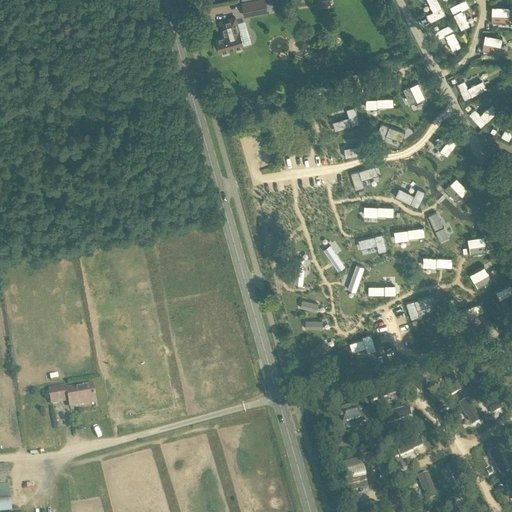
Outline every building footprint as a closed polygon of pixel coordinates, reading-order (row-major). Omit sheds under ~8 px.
[(263,0),(257,0),(241,3),(244,16),(266,12),(263,0)] [(445,15),(437,0),(427,0),(433,11),(425,15),(429,23),(445,15)] [(461,11),(469,7),(465,0),(463,0),(449,7),(460,29),(468,25),(461,11)] [(329,1),(320,2),(321,9),(330,8),(329,1)] [(508,23),(509,7),(491,6),(491,22),(508,23)] [(223,35),(215,37),(219,52),(242,46),(234,17),(219,22),(223,35)] [(460,46),(449,24),(439,29),(436,31),(435,31),(434,32),(438,40),(446,36),(453,49),(460,46)] [(499,54),(502,37),(484,34),(481,50),(499,54)] [(464,100),(486,89),(482,81),(468,88),(464,80),(456,84),(464,100)] [(418,85),(403,92),(410,106),(424,100),(418,85)] [(393,101),(366,102),(366,110),(377,110),(377,109),(393,109),(393,101)] [(480,128),(498,111),(492,104),(481,115),(474,109),(468,115),(480,128)] [(359,125),(354,109),(346,111),(349,119),(333,124),(336,132),(359,125)] [(508,141),(511,134),(511,115),(509,120),(508,119),(507,123),(506,125),(507,125),(500,137),(508,141)] [(367,116),(359,118),(360,127),(369,126),(367,116)] [(401,142),(404,134),(381,125),(375,140),(383,143),(386,136),(401,142)] [(445,135),(435,147),(447,157),(457,145),(445,135)] [(370,153),(365,136),(357,139),(360,146),(344,151),(347,159),(370,153)] [(453,156),(459,167),(468,162),(462,151),(453,156)] [(376,178),(374,168),(351,175),(355,189),(355,190),(363,188),(361,182),(373,179),(376,178)] [(320,173),(306,176),(313,206),(327,202),(320,173)] [(470,192),(459,180),(447,191),(458,203),(470,192)] [(400,191),(396,199),(418,209),(425,194),(417,191),(415,196),(414,197),(403,192),(400,191)] [(393,218),(393,210),(364,208),(363,218),(377,219),(377,217),(393,218)] [(326,211),(315,214),(316,220),(321,219),(323,227),(330,225),(327,216),(328,216),(326,211)] [(449,238),(444,229),(443,229),(437,214),(429,218),(439,243),(449,238)] [(425,238),(424,230),(394,233),(395,243),(409,242),(409,240),(425,238)] [(320,234),(314,236),(319,251),(325,249),(320,234)] [(267,249),(272,243),(265,236),(260,242),(267,249)] [(360,251),(376,247),(378,254),(386,252),(383,236),(358,242),(360,251)] [(485,252),(482,236),(466,239),(469,254),(485,252)] [(438,255),(448,252),(445,241),(434,245),(438,255)] [(323,251),(338,272),(345,268),(330,246),(323,251)] [(297,259),(294,285),(302,286),(305,260),(297,259)] [(452,260),(424,259),(423,269),(425,269),(435,269),(437,269),(451,269),(452,268),(452,260)] [(406,267),(413,282),(423,278),(416,263),(406,267)] [(356,266),(348,291),(355,294),(362,275),(364,269),(356,266)] [(491,281),(483,267),(469,274),(477,288),(491,281)] [(511,301),(511,290),(509,285),(495,292),(502,306),(511,301)] [(369,288),(369,296),(395,297),(395,288),(385,287),(385,288),(371,288),(369,288)] [(407,305),(412,321),(419,319),(417,311),(419,311),(421,310),(432,307),(430,298),(426,299),(407,305)] [(317,311),(318,304),(302,302),(300,308),(317,311)] [(482,314),(483,313),(481,305),(462,312),(456,313),(459,322),(469,319),(468,318),(482,314)] [(361,342),(350,346),(352,353),(366,349),(368,355),(375,352),(375,351),(370,337),(363,340),(363,341),(361,342)] [(323,344),(311,356),(316,360),(328,348),(323,344)] [(508,367),(496,347),(487,352),(499,372),(508,367)] [(485,379),(473,357),(464,363),(476,384),(485,379)] [(461,392),(450,370),(441,375),(452,397),(461,392)] [(66,386),(48,389),(51,404),(68,401),(69,407),(94,402),(91,384),(66,389),(66,386)] [(394,386),(370,392),(373,402),(387,397),(387,396),(397,393),(394,386)] [(511,411),(511,391),(509,386),(500,391),(511,412),(511,411)] [(501,409),(489,388),(480,393),(492,414),(501,409)] [(481,422),(468,400),(459,405),(465,418),(466,417),(472,427),(481,422)] [(339,408),(337,409),(341,426),(346,425),(346,427),(348,427),(348,428),(359,425),(358,424),(360,424),(360,422),(365,421),(361,403),(358,404),(358,402),(339,406),(339,408)] [(408,408),(384,415),(386,424),(401,420),(400,420),(400,419),(410,416),(408,408)] [(368,417),(366,421),(375,426),(377,422),(368,417)] [(420,440),(396,447),(398,456),(413,452),(413,451),(412,450),(422,448),(420,440)] [(336,456),(353,451),(351,444),(334,449),(336,456)] [(510,472),(497,450),(488,455),(496,469),(501,477),(510,472)] [(456,461),(447,464),(452,478),(453,477),(457,486),(466,483),(456,461)] [(7,464),(0,465),(0,511),(11,511),(9,486),(10,485),(7,464)] [(358,471),(347,473),(348,480),(360,477),(358,471)] [(426,472),(417,475),(422,489),(423,488),(427,497),(436,494),(426,472)] [(471,505),(479,505),(479,488),(470,488),(471,505)] [(351,499),(352,506),(367,503),(365,496),(351,499)] [(459,511),(454,498),(444,501),(448,511),(459,511)]
